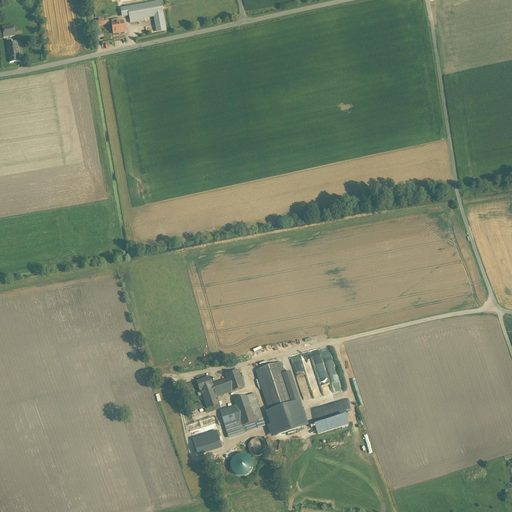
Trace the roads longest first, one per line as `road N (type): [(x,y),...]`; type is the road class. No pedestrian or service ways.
road 1 (unclassified): [(346,0),(0,74)]
road 2 (unclassified): [(427,0),(458,198),(495,307),(511,312)]
